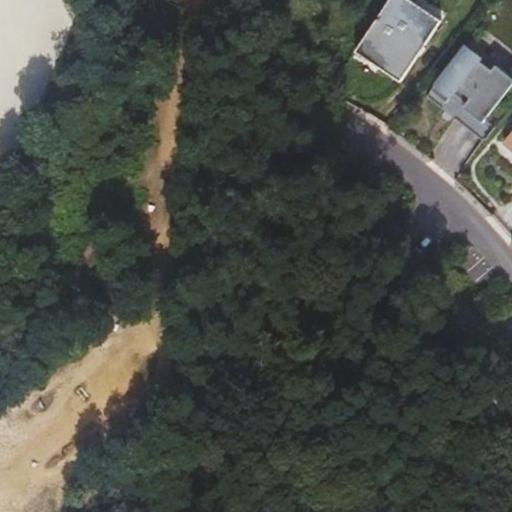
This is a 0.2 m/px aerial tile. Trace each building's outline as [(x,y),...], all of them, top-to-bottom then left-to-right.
[(425,50),(441,26),(421,12),(418,16),(394,0),(393,0),(355,55),(400,86),(417,61),(411,57),(419,46),(425,50)] [(394,0),(418,16),(421,12),(403,0),(394,0)] [(417,61),(425,50),(419,46),(411,57),(417,61)] [(479,149),(497,126),(488,119),(511,87),(511,80),(496,68),(492,74),(479,64),(481,61),(464,49),(419,108),(449,131),(451,128),(479,149)] [(511,132),(503,143),(511,150),(511,132)]
